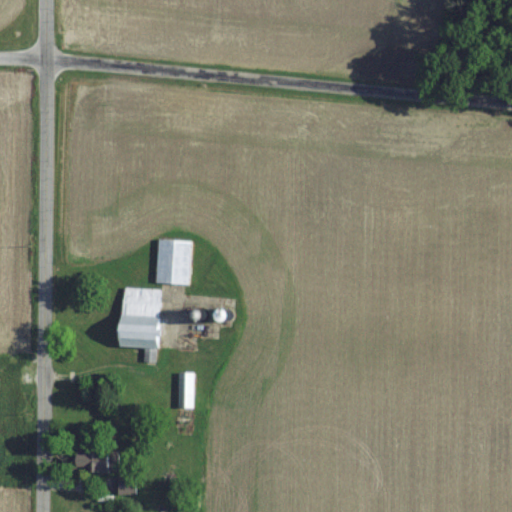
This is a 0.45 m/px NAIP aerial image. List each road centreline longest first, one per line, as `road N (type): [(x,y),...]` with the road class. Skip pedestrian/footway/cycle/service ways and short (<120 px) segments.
road 1 (residential): [(0,62),(511,104)]
road 2 (residential): [(38,0),(34,511)]
